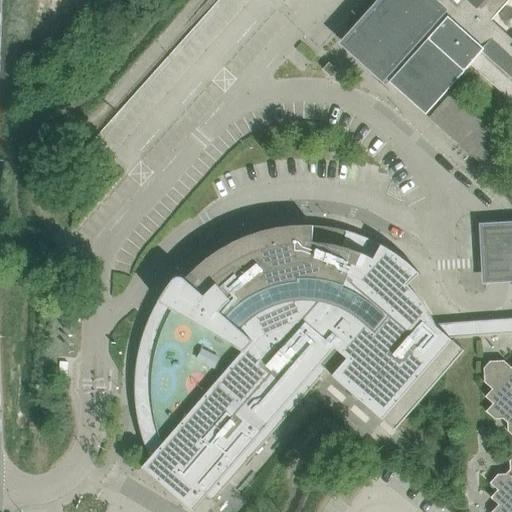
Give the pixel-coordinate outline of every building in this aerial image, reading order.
[(511,0),(385,0),(346,43),(383,76),(388,72),(394,77),(390,82),(426,115),(471,65),(511,101),(511,0)] [(329,62),(323,70),(333,78),(339,71),(329,62)] [(511,220),(481,222),(484,278),(511,276),(511,220)] [(465,351),(451,338),(436,324),(426,306),(418,295),(409,286),(421,274),(409,263),(396,254),(382,245),(369,239),(355,234),(348,231),(333,228),(319,226),(304,226),(289,227),(274,229),(260,232),(246,237),(232,243),(220,251),(207,259),(196,269),(186,279),(184,278),(183,278),(181,277),(180,277),(178,277),(177,278),(175,279),(173,281),(159,302),(166,306),(159,321),(153,336),(148,352),(145,368),(144,384),(145,401),(143,403),(159,417),(143,436),(144,439),(147,447),(148,450),(151,457),(143,467),(194,511),(207,496),(213,502),(327,371),(396,431),(465,351)] [(511,511),(511,318),(436,324),(451,338),(511,334),(511,367),(504,361),(491,362),(484,369),(485,383),(493,389),(486,397),(493,404),(487,412),(495,420),(504,419),(508,423),(508,431),(511,434),(511,459),(510,461),(511,470),(507,474),(498,475),(491,483),(498,490),(491,498),(499,505),(492,511),(511,511)]
